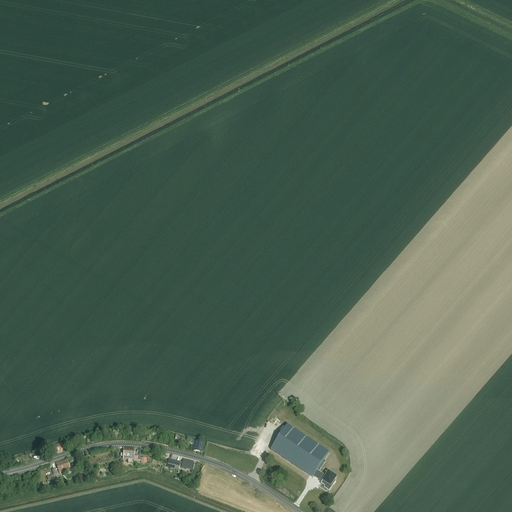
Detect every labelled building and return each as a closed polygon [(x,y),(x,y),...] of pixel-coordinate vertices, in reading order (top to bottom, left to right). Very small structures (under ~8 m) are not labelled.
[(288,426),(271,451),(313,478),(313,477),(314,477),(315,477),(317,474),(318,472),(317,471),(318,470),(319,471),(326,462),(324,461),(329,453),(288,426)] [(187,439),(186,443),(190,444),(193,445),(192,449),(194,450),(193,451),(201,453),(201,451),(203,451),(205,444),(194,441),(192,440),(192,439),(187,438),(187,439)] [(61,450),(63,450),(61,444),(50,447),(52,455),(62,452),(61,450)] [(121,454),(121,457),(123,457),(123,460),(128,460),(128,463),(132,464),(132,460),(134,460),(134,462),(137,462),(140,462),(141,456),(137,456),(134,455),(135,451),(123,450),(123,454),(121,454)] [(169,459),(167,468),(174,469),(175,466),(179,467),(180,462),(169,459)] [(193,471),(195,464),(193,464),(194,462),(184,460),(182,468),(193,471)] [(56,464),(59,473),(66,471),(67,475),(71,473),(68,462),(66,463),(66,461),(56,464)] [(326,471),(320,482),(322,483),(321,484),(325,487),(324,488),(329,492),(331,489),(331,488),(337,478),(328,472),(326,471)]
